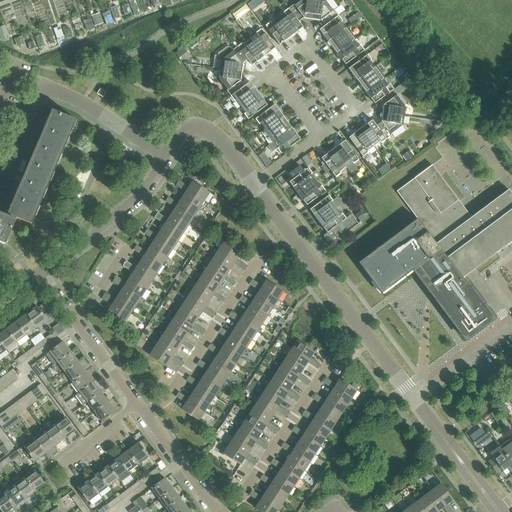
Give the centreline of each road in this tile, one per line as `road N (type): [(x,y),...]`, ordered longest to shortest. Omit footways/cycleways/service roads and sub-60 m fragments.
road 1 (residential): [(496,509),(254,186)]
road 2 (residential): [(0,181),(40,84),(165,159)]
road 3 (residential): [(145,416),(166,401),(255,264)]
road 4 (residential): [(319,137),(358,109),(308,43),(270,72)]
road 5 (residential): [(222,511),(242,496),(323,369)]
road 6 (residential): [(39,272),(137,197),(165,159)]
